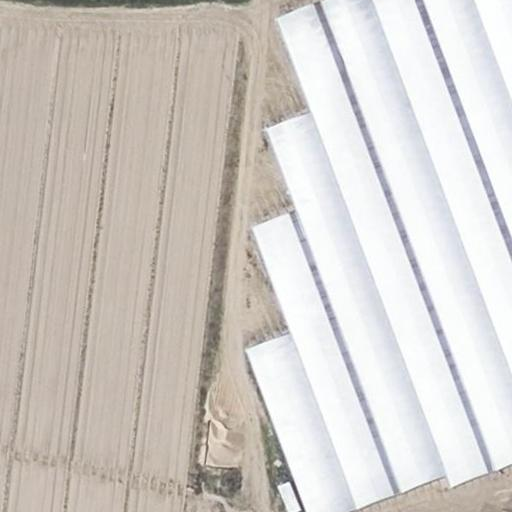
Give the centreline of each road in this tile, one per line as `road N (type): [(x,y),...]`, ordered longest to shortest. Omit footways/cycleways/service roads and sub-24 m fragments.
road 1 (track): [(262,0),(215,511)]
road 2 (track): [(0,9),(149,18),(263,9)]
